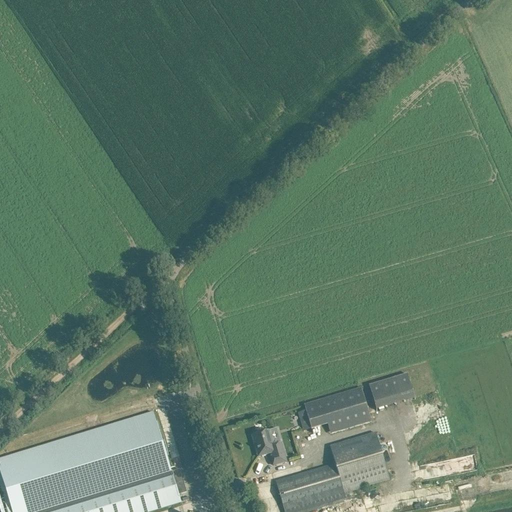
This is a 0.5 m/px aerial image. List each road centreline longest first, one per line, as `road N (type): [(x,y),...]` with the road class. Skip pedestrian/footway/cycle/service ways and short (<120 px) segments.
road 1 (unclassified): [(233,511),(165,286),(469,0)]
road 2 (track): [(0,436),(165,286)]
